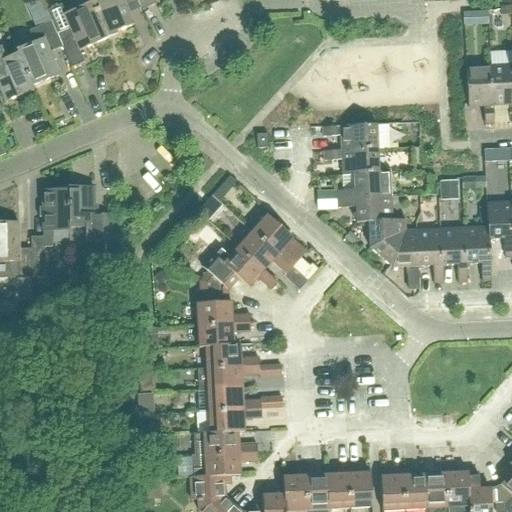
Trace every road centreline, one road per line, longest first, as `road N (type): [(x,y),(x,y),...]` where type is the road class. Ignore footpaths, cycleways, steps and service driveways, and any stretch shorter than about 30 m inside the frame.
road 1 (residential): [(167,110),(176,45),(244,5),(325,0),(326,13),(422,9)]
road 2 (residential): [(167,110),(136,115),(0,173)]
road 3 (residential): [(284,203),(199,126),(167,110)]
road 4 (residential): [(386,302),(284,203)]
road 5 (residential): [(397,434),(472,441),(511,398)]
road 6 (residential): [(386,302),(448,300),(511,285)]
